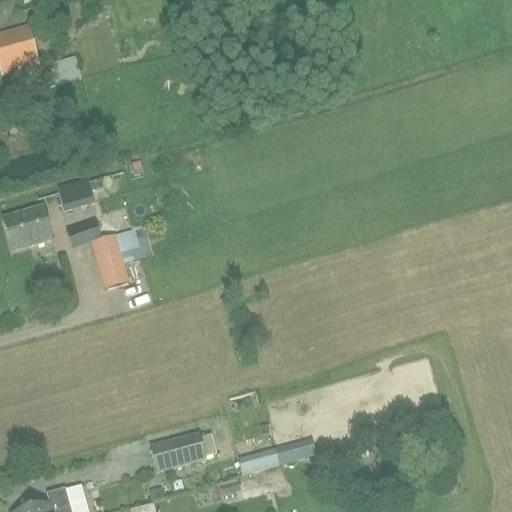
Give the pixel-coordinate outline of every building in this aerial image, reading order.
[(0,68),(2,77),(37,67),(26,29),(0,36),(0,68)] [(74,117),(127,110),(122,71),(82,76),(80,65),(58,68),(61,92),(84,89),(86,98),(72,100),(74,117)] [(135,126),(164,121),(161,108),(133,113),(135,126)] [(69,221),(97,213),(92,195),(64,203),(69,221)] [(11,253),(51,242),(42,210),(2,222),(11,253)] [(95,223),(85,227),(67,232),(75,259),(92,253),(105,294),(130,286),(114,237),(101,242),(95,223)] [(120,233),(123,253),(140,250),(137,230),(120,233)] [(314,435),(300,438),(304,457),(318,454),(314,435)] [(198,437),(150,449),(156,475),(205,462),(204,460),(215,457),(210,438),(199,441),(198,437)] [(240,458),(243,473),(284,464),(280,450),(240,458)] [(283,484),(280,474),(241,484),(244,494),(283,484)] [(67,487),(71,511),(88,511),(85,485),(67,487)] [(25,511),(70,511),(64,491),(46,496),(49,505),(25,511)]
